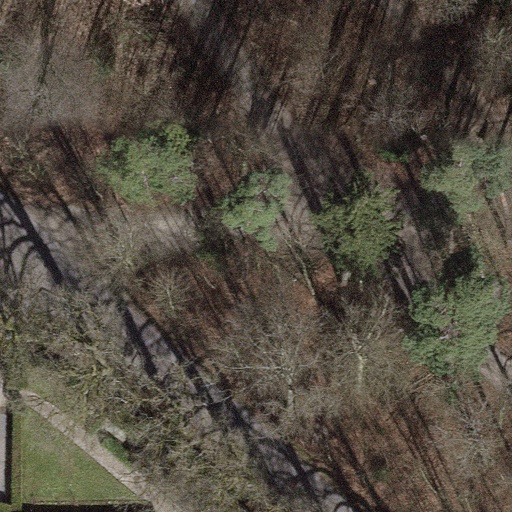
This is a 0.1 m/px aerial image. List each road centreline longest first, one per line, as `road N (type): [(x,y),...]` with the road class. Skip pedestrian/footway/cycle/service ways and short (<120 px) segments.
road 1 (residential): [(0,220),(325,511)]
road 2 (track): [(200,0),(386,246)]
road 3 (track): [(386,246),(122,322)]
road 4 (track): [(386,246),(511,364)]
road 5 (track): [(511,216),(386,246)]
